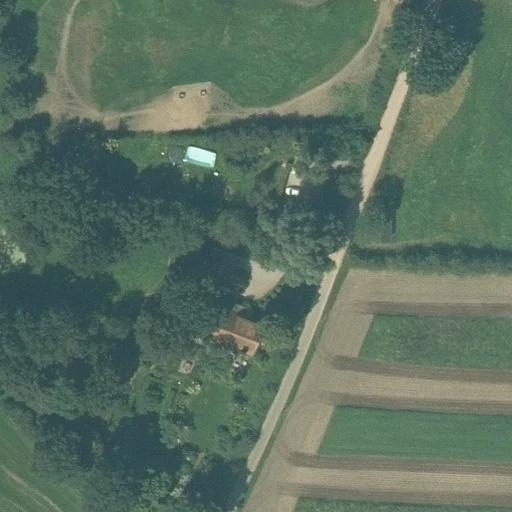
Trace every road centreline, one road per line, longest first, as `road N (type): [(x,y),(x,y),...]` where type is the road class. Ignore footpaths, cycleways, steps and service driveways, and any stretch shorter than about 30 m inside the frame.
road 1 (track): [(332,267),(434,0)]
road 2 (unclassified): [(229,511),(332,267)]
